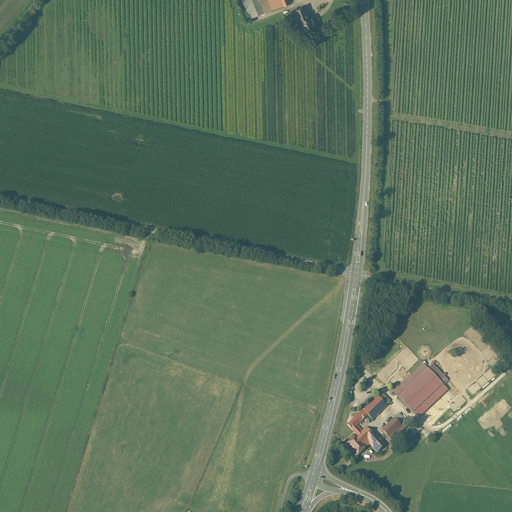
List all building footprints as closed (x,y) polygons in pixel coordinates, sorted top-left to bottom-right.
[(292,2),(291,0),(244,0),(251,17),(292,2)] [(307,12),(305,13),(302,7),(296,9),(303,29),(310,27),(312,32),(317,30),(313,20),(310,21),(307,12)] [(428,369),(423,364),(393,392),(417,418),(440,397),(447,390),(442,384),(447,380),(433,365),(428,369)] [(378,397),(364,411),(368,415),(372,419),(386,406),(378,397)] [(363,409),(347,425),(358,436),(361,432),(356,426),(368,415),(364,411),(363,409)] [(408,429),(396,416),(381,430),(394,441),(408,429)] [(358,436),(355,438),(363,446),(367,441),(377,452),(386,444),(376,434),(374,436),(366,428),(361,432),(358,436)] [(355,438),(354,437),(348,443),(353,449),(356,452),(358,454),(362,451),(360,449),(363,446),(355,438)]
